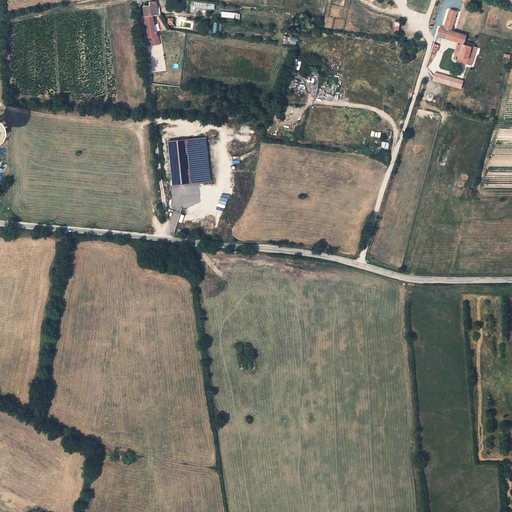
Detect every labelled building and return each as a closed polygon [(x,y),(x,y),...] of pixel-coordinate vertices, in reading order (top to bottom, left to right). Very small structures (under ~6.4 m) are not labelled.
[(144,16),(145,16),(152,15),(156,15),(153,1),(148,1),(148,5),(143,6),(144,16)] [(464,35),(460,34),(449,30),(451,22),(455,11),(448,9),(442,28),(438,27),(435,36),(461,43),(456,60),(469,64),(475,46),(462,43),(464,35)] [(152,15),(145,16),(149,35),(155,34),(152,15)] [(463,26),(451,22),(449,30),(460,34),(463,26)] [(283,43),(296,45),(297,38),(284,36),(283,43)] [(157,38),(150,39),(152,46),(161,45),(159,37),(157,38)] [(435,74),(433,81),(460,90),(463,82),(435,74)] [(206,138),(169,142),(174,184),(210,180),(206,138)]
